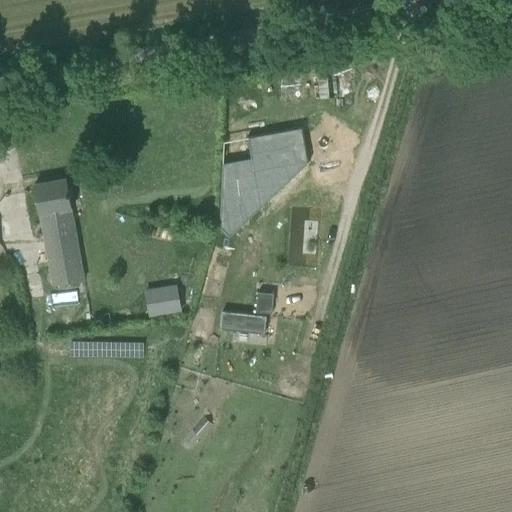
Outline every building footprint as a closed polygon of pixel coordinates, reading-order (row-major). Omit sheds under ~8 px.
[(309,164),(302,128),(247,138),(251,159),(239,161),(244,191),(256,188),(254,174),(309,164)] [(40,215),(41,215),(71,209),(66,179),(34,185),(40,215)] [(83,279),(71,209),(41,215),(54,284),(83,279)] [(168,246),(171,234),(147,228),(144,240),(168,246)] [(274,294),(258,293),(256,313),(272,314),(274,294)] [(101,312),(103,324),(154,319),(153,307),(101,312)] [(223,312),(221,330),(265,335),(267,317),(223,312)] [(234,419),(259,414),(258,405),(233,410),(234,419)]
